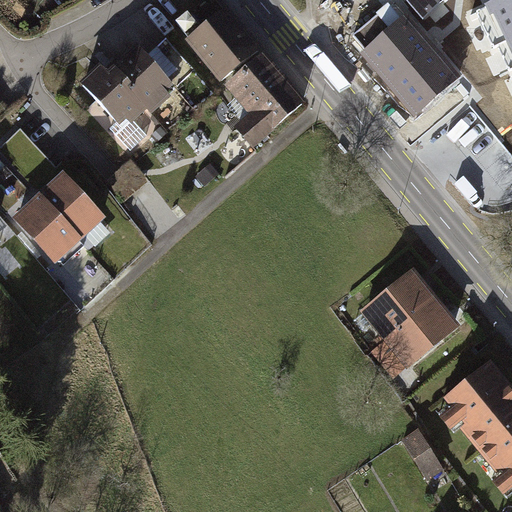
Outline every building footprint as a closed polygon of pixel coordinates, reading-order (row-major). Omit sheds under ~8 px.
[(443,0),(411,0),(425,16),(443,0)] [(511,41),(511,0),(506,0),(478,13),(495,50),(500,48),(511,41)] [(34,9),(24,1),(17,11),(27,18),(34,9)] [(455,82),(389,7),(355,36),(420,112),(455,82)] [(203,32),(189,15),(179,23),(193,39),(191,40),(225,82),(262,52),(228,11),(203,32)] [(511,41),(500,48),(511,72),(511,71),(511,41)] [(143,48),(118,71),(153,109),(157,114),(176,98),(170,91),(177,86),(179,89),(197,74),(169,42),(151,58),(143,48)] [(268,59),(237,84),(261,113),(242,129),(256,146),(305,104),(268,59)] [(153,109),(118,71),(112,77),(104,69),(85,86),(118,121),(110,129),(132,153),(150,137),(137,123),(153,109)] [(0,117),(10,110),(0,97),(0,117)] [(164,129),(155,137),(160,142),(169,134),(164,129)] [(65,178),(22,130),(0,149),(0,200),(17,220),(65,178)] [(133,158),(106,181),(124,203),(152,180),(133,158)] [(209,172),(201,180),(206,185),(214,177),(209,172)] [(89,250),(92,253),(98,248),(88,238),(108,220),(67,176),(65,178),(42,199),(89,250)] [(83,255),(89,250),(42,199),(17,220),(58,266),(77,248),(83,255)] [(435,302),(416,278),(398,293),(395,289),(365,314),(383,336),(376,342),(380,347),(435,302)] [(437,340),(455,326),(435,302),(380,347),(384,352),(392,346),(410,368),(440,344),(437,340)] [(511,391),(493,369),(451,403),(511,476),(511,391)] [(442,470),(419,433),(405,441),(429,479),(442,470)]
